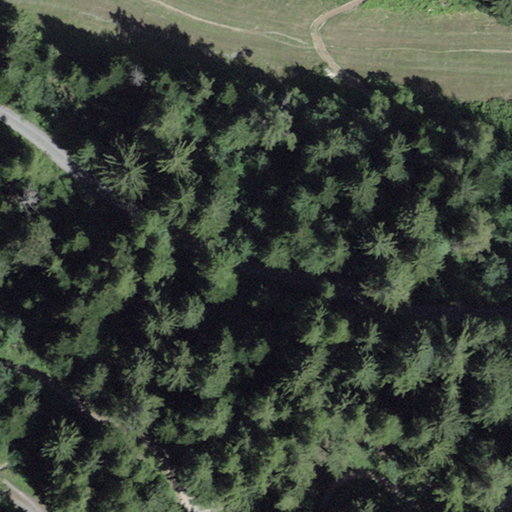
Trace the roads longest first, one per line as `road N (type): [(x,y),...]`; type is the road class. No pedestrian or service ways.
road 1 (track): [(511,312),(375,314),(189,252),(105,211),(0,119)]
road 2 (track): [(0,361),(150,447),(187,505),(212,511)]
road 3 (track): [(331,511),(349,479),(368,473),(433,511)]
